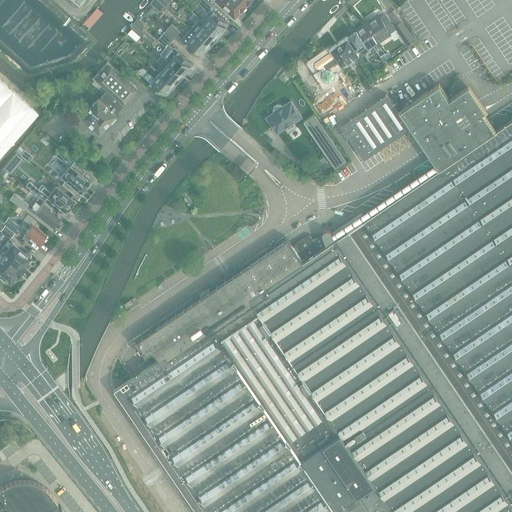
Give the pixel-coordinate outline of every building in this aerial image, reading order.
[(0,0),(0,47),(1,48),(9,44),(6,36),(32,58),(24,39),(33,46),(34,50),(47,60),(50,56),(57,53),(59,57),(64,50),(67,49),(72,43),(68,36),(24,0),(0,0)] [(158,0),(153,0),(151,3),(161,12),(166,6),(158,0)] [(209,16),(204,21),(219,35),(229,25),(210,8),(212,6),(205,0),(200,0),(198,2),(208,11),(206,13),(209,16)] [(217,0),(235,16),(239,10),(242,11),(246,7),(245,4),(246,3),(241,0),(217,0)] [(151,8),(146,14),(150,17),(155,12),(151,8)] [(204,21),(201,19),(191,11),(187,15),(197,24),(200,26),(194,32),(210,46),(219,35),(204,21)] [(379,16),(365,25),(376,41),(377,43),(377,44),(391,35),(392,35),(394,39),(400,35),(394,26),(385,14),(380,17),(379,16)] [(401,21),(394,26),(400,35),(407,45),(415,40),(401,21)] [(180,31),(172,23),(165,31),(173,38),(180,31)] [(365,25),(356,31),(362,39),(365,43),(364,43),(366,47),(368,49),(368,48),(377,43),(376,41),(365,25)] [(139,27),(135,32),(141,36),(145,32),(141,29),(139,27)] [(132,29),(128,33),(137,41),(141,36),(135,32),(132,29)] [(158,39),(166,46),(173,38),(165,31),(158,39)] [(356,31),(347,37),(359,54),(372,73),(377,70),(371,61),(369,62),(364,53),(370,50),(368,48),(368,49),(366,47),(364,43),(365,43),(362,39),(356,31)] [(182,40),(200,56),(210,46),(194,32),(190,38),(187,35),(182,40)] [(315,62),(314,65),(316,68),(320,69),(322,68),(324,70),(322,71),(321,76),(324,80),(329,81),(334,78),(335,73),(333,70),(341,65),(342,66),(359,54),(347,37),(330,49),(331,50),(315,62)] [(174,55),(169,61),(184,75),(194,64),(176,48),(171,53),(174,55)] [(151,54),(157,60),(162,55),(155,49),(151,54)] [(385,53),(380,57),(383,62),(389,58),(385,53)] [(162,64),(165,66),(159,72),(175,85),(184,75),(169,61),(167,58),(162,64)] [(124,105),(138,89),(107,61),(92,77),(107,90),(99,99),(97,98),(82,116),(100,132),(116,114),(114,112),(122,103),(124,105)] [(155,77),(152,75),(142,67),(138,71),(148,80),(165,95),(175,85),(159,72),(155,77)] [(0,156),(38,114),(0,79),(0,156)] [(438,82),(397,109),(409,127),(410,126),(416,133),(440,169),(496,130),(495,130),(483,112),(487,110),(468,83),(466,84),(448,96),(438,82)] [(386,93),(341,124),(363,157),(409,127),(397,109),(386,93)] [(274,112),(265,118),(276,135),(284,129),(287,133),(297,127),(294,123),(302,117),(291,101),(283,106),(282,105),(278,104),(274,107),(273,111),(274,112)] [(335,168),(345,161),(314,117),(304,124),(335,168)] [(122,384),(115,389),(121,398),(129,409),(145,434),(191,502),(198,511),(511,511),(511,118),(496,130),(440,169),(396,199),(336,239),(332,232),(330,230),(328,229),(326,230),(325,230),(323,232),(323,234),(327,245),(321,249),(311,234),(258,269),(263,277),(256,282),(251,274),(240,282),(238,279),(230,285),(232,287),(222,294),(225,298),(219,303),(216,298),(187,318),(195,330),(157,355),(160,358),(158,359),(133,376),(122,384)] [(33,156),(24,149),(20,154),(28,161),(33,156)] [(85,169),(66,154),(65,155),(66,155),(62,160),(69,165),(61,175),(66,179),(62,184),(74,194),(78,190),(80,191),(79,192),(80,192),(90,181),(89,180),(89,181),(81,174),(85,169)] [(8,163),(4,168),(10,173),(14,168),(8,163)] [(4,169),(0,172),(0,174),(4,178),(9,173),(4,169)] [(74,200),(70,197),(70,196),(61,189),(61,190),(56,185),(51,192),(42,184),(38,188),(29,181),(25,186),(44,201),(47,196),(65,211),(67,209),(70,208),(74,204),(73,201),(74,200)] [(24,210),(28,204),(15,193),(10,199),(24,210)] [(53,226),(61,216),(43,201),(40,205),(35,201),(30,208),(53,226)] [(44,236),(46,235),(37,228),(38,227),(35,224),(34,225),(33,224),(36,221),(27,214),(22,220),(30,226),(24,233),(37,245),(41,241),(42,241),(45,237),(44,236)] [(14,231),(18,226),(7,217),(3,222),(14,231)] [(2,223),(0,225),(0,230),(9,238),(13,232),(2,223)] [(9,238),(0,248),(0,253),(20,270),(24,265),(23,264),(26,260),(27,257),(29,254),(28,252),(27,251),(25,251),(23,252),(13,244),(15,242),(9,238)] [(0,273),(3,277),(3,279),(3,281),(5,282),(6,282),(8,282),(9,281),(10,280),(14,277),(15,274),(16,275),(20,270),(0,253),(0,273)] [(157,328),(137,341),(147,355),(154,350),(157,355),(195,330),(187,318),(182,311),(157,328)] [(0,485),(0,511),(64,511),(60,505),(58,506),(55,501),(56,500),(51,494),(47,488),(41,484),(35,481),(28,479),(21,478),(14,479),(7,481),(1,485),(0,485)]
